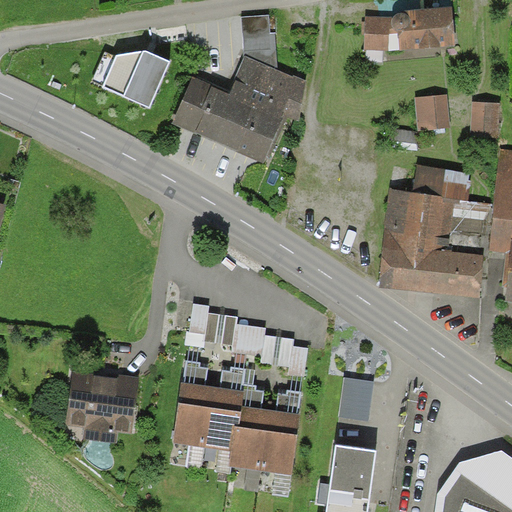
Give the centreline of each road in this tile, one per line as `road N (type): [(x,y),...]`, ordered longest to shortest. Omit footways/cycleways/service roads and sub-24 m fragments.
road 1 (primary): [(0,95),(253,228),(511,405)]
road 2 (residential): [(279,0),(0,46)]
road 3 (unknown): [(415,511),(468,375)]
